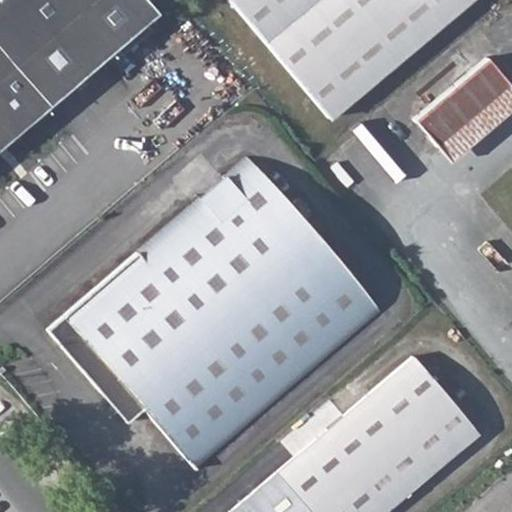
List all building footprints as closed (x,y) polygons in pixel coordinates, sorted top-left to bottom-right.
[(0,0),(0,143),(154,12),(144,0),(0,0)] [(228,0),(327,117),(465,0),(228,0)] [(183,14),(160,33),(223,108),(246,89),(183,14)] [(485,56),(412,119),(435,146),(508,84),(485,56)] [(435,146),(448,160),(511,106),(511,88),(508,84),(435,146)] [(246,157),(46,329),(126,421),(140,408),(194,469),(378,310),(246,157)] [(412,356),(227,511),(380,511),(476,432),(412,356)]
